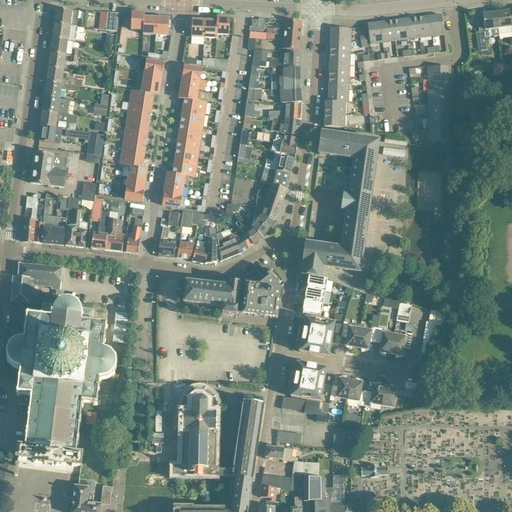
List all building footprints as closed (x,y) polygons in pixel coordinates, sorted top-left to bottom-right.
[(55,25),(76,28),(78,12),(72,11),(57,9),(55,25)] [(511,29),(511,30),(509,12),(495,13),(498,36),(499,36),(498,35),(511,34),(511,40),(511,29)] [(119,14),(108,13),(107,32),(118,33),(119,14)] [(132,13),(131,30),(143,31),(144,31),(144,18),(145,14),(132,13)] [(485,33),(479,33),(480,46),(481,56),(488,55),(487,46),(486,37),(493,37),(493,38),(499,37),(499,36),(498,36),(495,13),(483,15),(484,25),(485,31),(485,33)] [(429,18),(431,38),(444,36),(441,16),(429,18)] [(143,31),(143,35),(155,36),(156,18),(144,18),(144,31),(143,31)] [(156,18),(155,36),(168,36),(168,28),(170,28),(171,22),(169,21),(169,19),(156,18)] [(217,22),(216,35),(217,35),(229,36),(230,19),(217,18),(217,22)] [(419,39),(431,38),(429,18),(417,19),(419,39)] [(265,20),(260,20),(258,19),(258,29),(250,28),(249,34),(266,35),(267,29),(264,29),(265,20)] [(407,41),(419,39),(417,19),(404,21),(407,41)] [(205,21),(204,38),(216,39),(217,35),(216,35),(217,22),(205,21)] [(300,37),(301,23),(285,21),(285,30),(274,29),(274,30),(274,35),(284,36),(300,37)] [(395,42),(407,41),(404,21),(392,22),(395,42)] [(204,39),(204,22),(192,22),(191,38),(191,39),(204,39)] [(382,44),(395,42),(392,22),(380,24),(382,44)] [(370,45),(382,44),(380,24),(367,25),(370,45)] [(74,42),(76,28),(55,25),(53,40),(68,42),(68,41),(74,42)] [(330,42),(350,42),(351,30),(331,29),(330,42)] [(299,51),(300,37),(284,36),(283,50),(299,51)] [(65,57),(68,42),(53,40),(51,55),(65,57)] [(350,55),(350,42),(330,42),(330,54),(350,55)] [(284,61),(283,61),(269,60),(268,63),(260,62),(261,51),(254,51),(252,66),(257,67),(268,69),(268,68),(271,68),(271,69),(276,69),(282,71),(300,71),(300,54),(284,54),(284,61)] [(350,67),(350,55),(330,54),(329,66),(350,67)] [(63,72),(65,57),(51,55),(49,70),(63,72)] [(145,71),(144,72),(162,75),(164,64),(146,61),(145,71)] [(184,66),(182,78),(201,81),(201,80),(203,70),(184,67),(184,66)] [(349,79),(350,67),(329,66),(329,78),(349,79)] [(448,68),(428,68),(428,80),(448,80),(448,68)] [(300,71),(282,71),(276,69),(271,69),(271,74),(276,74),(276,78),(280,78),(290,78),(290,80),(300,81),(300,71)] [(62,79),(63,72),(49,70),(47,85),(76,88),(76,87),(81,88),(82,82),(62,79)] [(143,82),(161,85),(162,75),(144,72),(143,82)] [(258,80),(258,75),(251,74),(249,88),(255,89),(256,80),(258,80)] [(182,78),(180,88),(199,91),(204,92),(206,82),(201,81),(182,78)] [(290,78),(280,78),(276,78),(273,78),(272,90),(278,91),(300,91),(300,81),(290,80),(290,78)] [(349,91),(349,79),(329,78),(329,91),(349,91)] [(448,80),(428,80),(428,93),(448,92),(448,80)] [(143,82),(141,93),(154,95),(159,96),(161,85),(143,82)] [(76,93),(76,88),(47,85),(45,100),(59,102),(61,91),(76,93)] [(179,99),(184,100),(198,102),(199,91),(180,88),(179,99)] [(254,90),(255,89),(249,88),(247,100),(253,102),(255,90),(254,90)] [(300,91),(278,91),(272,90),(272,91),(270,91),(270,97),(280,98),(281,104),(301,103),(300,91)] [(130,103),(130,104),(152,108),(154,95),(141,93),(132,91),(130,103)] [(348,104),(349,91),(329,91),(328,103),(325,102),(325,103),(348,104)] [(448,92),(428,93),(428,105),(448,105),(448,92)] [(100,105),(107,106),(108,97),(102,96),(100,105)] [(57,116),(58,114),(59,102),(45,100),(43,114),(57,116)] [(184,100),(182,112),(205,116),(207,103),(198,102),(184,100)] [(253,102),(247,100),(244,117),(252,118),(254,102),(253,102)] [(348,104),(325,103),(325,115),(345,116),(345,104),(348,104)] [(128,115),(128,117),(150,120),(152,108),(130,104),(128,115)] [(94,115),(106,117),(107,107),(95,105),(94,115)] [(267,119),(274,120),(285,119),(302,122),(303,105),(285,107),(285,112),(269,113),(269,119),(267,119)] [(448,105),(428,105),(428,117),(448,117),(448,105)] [(182,112),(180,125),(203,128),(205,116),(182,112)] [(62,130),(66,130),(68,131),(69,124),(76,125),(77,117),(58,114),(57,116),(43,114),(41,129),(62,132),(62,130)] [(344,128),(345,116),(325,115),(324,128),(344,128)] [(128,117),(126,129),(148,132),(150,120),(128,117)] [(252,119),(252,118),(244,117),(244,118),(245,118),(244,124),(251,125),(252,118),(252,119)] [(448,117),(428,117),(428,130),(448,129),(448,117)] [(301,129),(302,122),(285,119),(274,120),(273,122),(274,122),(273,125),(301,129)] [(180,125),(178,137),(202,141),(203,128),(180,125)] [(273,125),(271,125),(270,132),(282,134),(282,135),(290,136),(300,137),(301,129),(273,125)] [(256,133),(267,135),(268,128),(257,126),(256,133)] [(60,145),(62,132),(41,129),(39,142),(60,145)] [(126,129),(124,141),(146,145),(148,132),(126,129)] [(448,129),(428,130),(428,142),(449,142),(448,129)] [(103,137),(90,136),(91,134),(68,131),(66,130),(66,132),(65,138),(90,142),(87,156),(100,158),(103,137)] [(247,146),(250,131),(243,130),(242,130),(240,144),(247,146)] [(354,160),(376,163),(380,142),(322,133),(318,155),(354,160)] [(178,137),(176,150),(200,153),(202,141),(178,137)] [(275,143),(273,152),(275,152),(281,154),(281,153),(295,155),(298,145),(297,145),(298,140),(284,137),(283,137),(282,144),(275,143)] [(124,141),(122,154),(144,157),(146,145),(124,141)] [(240,145),(238,162),(250,165),(254,148),(240,145)] [(176,150),(174,162),(198,165),(200,153),(176,150)] [(267,161),(264,170),(291,175),(295,155),(281,153),(281,154),(275,152),(272,163),(267,161)] [(64,189),(67,159),(35,154),(30,184),(64,189)] [(122,154),(120,167),(123,167),(129,168),(130,168),(142,169),(144,157),(122,154)] [(360,273),(376,163),(354,160),(350,183),(346,182),(340,224),(344,225),(341,248),(306,243),(301,276),(321,278),(323,268),(360,274),(360,273)] [(174,162),(173,174),(186,176),(186,177),(196,179),(198,165),(174,162)] [(128,177),(128,179),(146,181),(147,170),(142,169),(130,168),(129,168),(128,177)] [(287,190),(291,175),(264,170),(264,172),(261,184),(271,187),(287,190)] [(167,173),(165,184),(184,187),(186,177),(186,176),(173,174),(167,173)] [(128,179),(126,189),(144,192),(146,181),(128,179)] [(82,193),(95,195),(96,185),(96,186),(84,184),(82,193)] [(165,184),(164,195),(182,198),(184,187),(165,184)] [(255,215),(256,215),(276,222),(287,190),(271,187),(269,194),(259,191),(257,198),(255,215)] [(144,192),(126,189),(124,200),(142,203),(144,192)] [(95,195),(82,193),(81,193),(80,200),(82,201),(94,203),(94,199),(95,195)] [(182,198),(164,195),(162,206),(180,209),(182,198)] [(68,212),(69,199),(62,197),(60,210),(68,212)] [(242,207),(244,201),(233,197),(231,203),(242,207)] [(27,198),(26,208),(37,209),(38,199),(27,198)] [(82,201),(80,200),(69,199),(68,212),(73,213),(71,227),(68,227),(65,247),(76,248),(77,239),(75,239),(76,234),(77,234),(79,225),(81,208),(82,208),(82,201)] [(106,252),(109,221),(100,220),(102,201),(100,201),(100,200),(94,199),(94,203),(93,204),(94,204),(91,222),(99,223),(98,234),(93,234),(91,250),(106,252)] [(36,223),(34,244),(41,245),(46,202),(45,201),(44,206),(42,206),(40,224),(36,223)] [(93,204),(94,203),(82,201),(82,208),(85,208),(89,211),(91,211),(90,222),(91,222),(94,204),(93,204)] [(64,247),(67,220),(48,218),(50,202),(46,202),(41,245),(64,247)] [(144,211),(133,209),(132,216),(143,218),(144,211)] [(199,224),(200,215),(183,213),(183,215),(181,223),(180,228),(191,230),(192,226),(194,226),(195,224),(199,224)] [(215,213),(216,222),(216,221),(225,217),(222,213),(216,214),(216,213),(215,213)] [(181,223),(183,215),(169,214),(169,221),(181,223)] [(208,220),(208,215),(204,216),(200,215),(199,224),(195,224),(194,226),(203,227),(204,220),(208,220)] [(263,238),(276,222),(256,215),(248,225),(242,222),(241,224),(243,226),(250,230),(253,232),(260,240),(263,238)] [(25,220),(22,243),(30,244),(34,244),(36,223),(36,221),(36,219),(33,219),(33,221),(31,221),(25,220)] [(109,229),(106,252),(122,253),(124,235),(116,234),(118,221),(117,221),(109,220),(109,221),(109,229)] [(141,230),(143,221),(135,220),(134,229),(133,228),(131,240),(128,239),(126,254),(138,255),(141,230)] [(253,232),(250,230),(243,226),(241,224),(240,226),(249,231),(243,235),(251,247),(260,240),(253,232)] [(77,239),(76,248),(85,249),(88,225),(79,225),(77,234),(76,234),(75,239),(77,239)] [(168,230),(163,228),(161,241),(160,241),(158,258),(175,259),(176,243),(166,243),(168,230)] [(236,234),(230,236),(223,239),(220,234),(217,235),(217,243),(220,263),(240,255),(249,249),(242,238),(238,240),(236,234)] [(192,263),(205,265),(207,251),(208,235),(204,235),(203,250),(195,248),(192,263)] [(217,243),(217,235),(209,235),(208,235),(207,251),(205,265),(217,264),(220,263),(217,243)] [(189,238),(187,247),(180,246),(177,259),(190,260),(193,248),(195,239),(189,238)] [(13,279),(61,284),(63,269),(19,265),(18,278),(13,278),(13,279)] [(246,286),(242,315),(277,320),(279,302),(280,302),(281,294),(280,294),(280,290),(278,287),(282,283),(272,271),(259,281),(262,284),(259,287),(246,286)] [(306,290),(325,293),(327,280),(309,277),(307,286),(307,289),(306,289),(306,290)] [(60,291),(61,284),(13,279),(11,303),(29,304),(30,288),(60,291)] [(246,286),(247,281),(245,281),(233,280),(233,284),(230,283),(229,288),(195,284),(195,280),(186,279),(185,287),(183,304),(223,308),(222,314),(236,316),(236,315),(242,315),(246,286)] [(323,305),(325,293),(306,290),(305,298),(305,299),(305,302),(304,302),(323,305)] [(71,302),(69,301),(66,301),(61,302),(58,303),(58,304),(55,307),(42,306),(41,317),(26,315),(26,316),(23,340),(22,340),(19,340),(16,341),(14,342),(11,344),(10,346),(8,348),(7,350),(6,353),(6,356),(6,359),(7,361),(8,364),(9,366),(11,368),(14,370),(16,371),(19,372),(16,396),(17,396),(20,397),(20,396),(30,397),(24,449),(19,449),(17,460),(34,462),(34,464),(64,467),(64,466),(80,468),(82,457),(76,457),(76,456),(75,455),(77,445),(78,445),(79,438),(78,438),(78,437),(79,427),(80,427),(81,419),(80,419),(81,409),(82,409),(82,408),(83,404),(84,403),(93,405),(93,406),(97,406),(100,382),(101,382),(101,381),(104,380),(106,380),(109,379),(111,377),(112,376),(113,377),(115,374),(114,374),(114,373),(115,371),(116,368),(116,366),(116,363),(115,361),(116,361),(115,358),(114,358),(113,356),(111,354),(109,353),(107,352),(105,351),(105,350),(104,350),(103,350),(104,344),(105,344),(106,340),(105,340),(105,339),(104,339),(105,330),(106,330),(106,329),(107,329),(107,326),(107,325),(103,325),(103,326),(93,325),(93,324),(93,323),(92,323),(94,312),(81,310),(79,307),(79,306),(77,303),(76,304),(75,304),(71,302)] [(320,318),(323,305),(304,302),(302,311),(303,311),(302,315),(320,318)] [(399,310),(411,313),(412,307),(400,304),(399,310)] [(410,318),(411,313),(399,310),(398,316),(410,318)] [(430,317),(444,320),(448,314),(431,311),(430,317)] [(409,324),(410,318),(398,316),(396,322),(409,324)] [(441,325),(444,320),(430,317),(429,323),(441,325)] [(334,325),(305,319),(303,330),(300,329),(299,328),(297,342),(298,342),(301,342),(299,353),(328,358),(334,325)] [(357,349),(360,330),(349,328),(350,324),(344,323),(342,335),(348,336),(346,347),(346,349),(351,351),(352,348),(357,349)] [(429,323),(426,323),(425,329),(437,331),(441,325),(429,323)] [(376,341),(378,329),(372,328),(371,332),(360,330),(357,349),(361,350),(362,353),(367,352),(367,351),(368,351),(370,340),(376,341)] [(391,355),(394,336),(383,334),(384,330),(378,329),(376,341),(381,342),(380,353),(380,355),(385,357),(386,354),(391,355)] [(436,337),(437,331),(425,329),(424,335),(436,337)] [(394,336),(391,355),(395,356),(395,359),(401,358),(401,357),(402,357),(404,346),(410,347),(412,335),(406,334),(405,338),(394,336)] [(435,343),(436,337),(424,335),(423,341),(435,343)] [(434,349),(435,343),(423,341),(422,346),(434,349)] [(433,355),(434,349),(422,346),(421,352),(433,355)] [(432,360),(433,355),(421,352),(420,358),(432,360)] [(431,366),(432,360),(420,358),(419,364),(431,366)] [(326,370),(297,364),(295,375),(292,374),(291,373),(289,387),(290,387),(293,387),(291,398),(320,403),(326,370)] [(347,400),(351,381),(346,380),(346,377),(341,378),(340,379),(338,390),(332,389),(330,401),(336,402),(337,398),(347,400)] [(423,386),(424,380),(412,377),(411,383),(423,386)] [(364,407),(366,395),(360,394),(362,383),(362,382),(357,379),(355,382),(351,381),(347,400),(358,402),(358,406),(364,407)] [(381,406),(385,387),(380,387),(380,383),(374,384),(374,385),(372,396),(366,395),(364,407),(370,408),(370,405),(381,406)] [(418,385),(406,383),(405,389),(417,391),(418,385)] [(385,387),(381,406),(392,409),(396,389),(395,389),(396,388),(391,385),(389,388),(385,387)] [(180,468),(174,468),(174,476),(193,476),(193,477),(203,477),(203,476),(232,479),(233,471),(219,470),(217,470),(217,469),(219,469),(219,464),(219,458),(220,458),(217,457),(215,457),(216,457),(216,456),(216,450),(216,451),(216,449),(216,444),(217,443),(216,443),(216,438),(217,438),(217,437),(216,437),(216,432),(217,432),(217,431),(216,431),(216,415),(217,415),(217,413),(217,408),(217,402),(216,402),(215,398),(216,398),(216,397),(214,398),(213,395),(211,393),(211,392),(210,393),(208,391),(206,390),(207,389),(206,388),(205,390),(203,389),(200,389),(200,388),(199,388),(199,389),(197,389),(195,390),(194,388),(193,388),(194,390),(191,391),(189,392),(188,392),(188,393),(187,395),(185,397),(183,396),(183,397),(185,397),(184,400),(183,402),(181,402),(181,403),(181,407),(180,407),(180,408),(181,408),(181,414),(182,414),(181,430),(181,431),(180,468)] [(291,400),(290,400),(283,399),(281,410),(289,411),(291,400)] [(296,412),(298,401),(291,400),(289,411),(296,412)] [(304,413),(306,402),(298,401),(296,412),(304,413)] [(311,415),(313,403),(306,402),(304,413),(304,414),(311,415)] [(318,411),(319,403),(313,403),(311,415),(317,416),(318,411)] [(321,411),(318,411),(317,416),(316,423),(326,424),(327,416),(321,415),(321,411)] [(343,456),(344,436),(334,436),(333,455),(343,456)] [(267,448),(266,459),(275,461),(281,461),(281,462),(294,464),(292,476),(292,480),(290,491),(299,492),(303,492),(303,478),(319,479),(320,464),(298,463),(298,459),(292,458),(292,457),(293,451),(277,448),(275,448),(267,447),(267,448)] [(370,469),(361,469),(361,477),(370,477),(370,479),(379,478),(379,476),(388,476),(387,468),(378,468),(378,466),(370,467),(370,469)] [(192,507),(174,507),(173,511),(247,511),(253,474),(233,471),(232,479),(228,509),(192,509),(192,507)] [(339,472),(339,488),(348,488),(348,471),(339,472)] [(325,479),(319,479),(303,478),(304,492),(304,501),(304,503),(314,502),(314,511),(328,511),(329,503),(329,501),(330,501),(330,494),(333,494),(333,489),(325,488),(325,479)] [(108,482),(106,511),(119,511),(121,483),(108,482)] [(95,511),(95,483),(81,483),(80,511),(95,511)] [(273,489),(267,488),(261,487),(260,498),(266,499),(265,507),(275,507),(276,495),(281,496),(281,490),(278,490),(273,489)] [(304,492),(303,492),(299,492),(299,498),(295,499),(295,510),(290,510),(280,510),(280,511),(301,511),(301,501),(304,501),(304,492)] [(344,511),(344,502),(329,503),(328,511),(344,511)]
